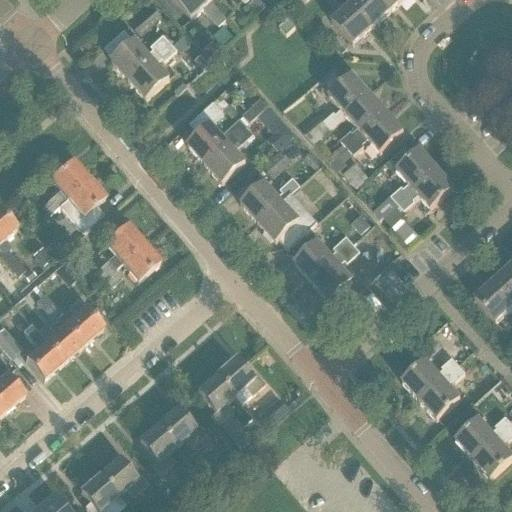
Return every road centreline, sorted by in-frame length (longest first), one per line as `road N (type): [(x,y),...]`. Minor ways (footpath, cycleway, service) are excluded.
road 1 (residential): [(0,484),(233,278)]
road 2 (residential): [(233,278),(30,43)]
road 3 (residential): [(511,196),(413,86),(410,61),(477,0)]
road 4 (residential): [(320,388),(511,210)]
road 5 (residential): [(428,511),(320,388)]
road 6 (residential): [(320,388),(233,278)]
